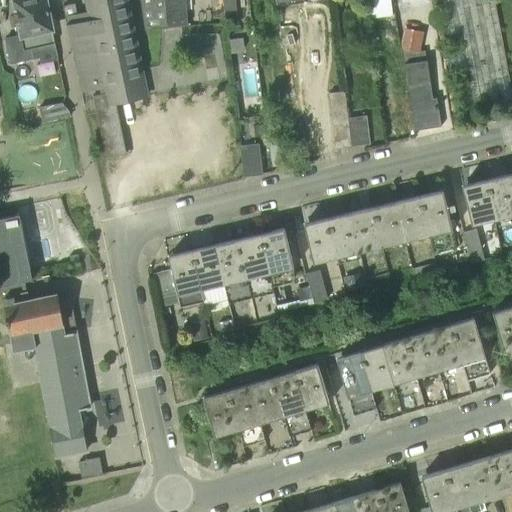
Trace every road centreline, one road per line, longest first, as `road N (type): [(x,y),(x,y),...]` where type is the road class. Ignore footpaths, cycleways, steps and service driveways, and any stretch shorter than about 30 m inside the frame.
road 1 (residential): [(110,232),(511,136)]
road 2 (residential): [(175,503),(511,404)]
road 3 (residential): [(175,503),(110,232)]
road 4 (residential): [(110,232),(52,0)]
